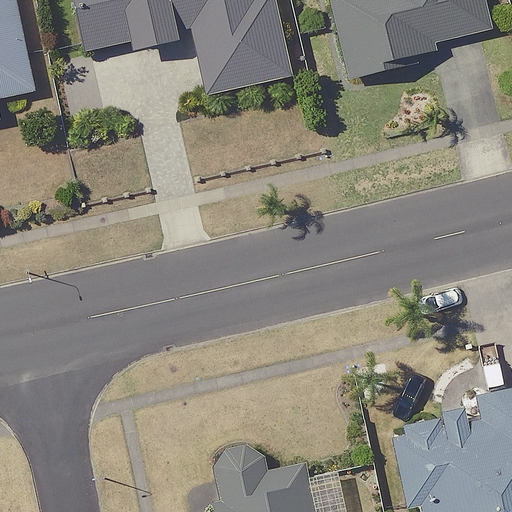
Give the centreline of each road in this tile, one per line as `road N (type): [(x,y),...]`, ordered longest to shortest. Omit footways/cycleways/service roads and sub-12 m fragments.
road 1 (residential): [(26,334),(511,216)]
road 2 (residential): [(72,511),(26,334)]
